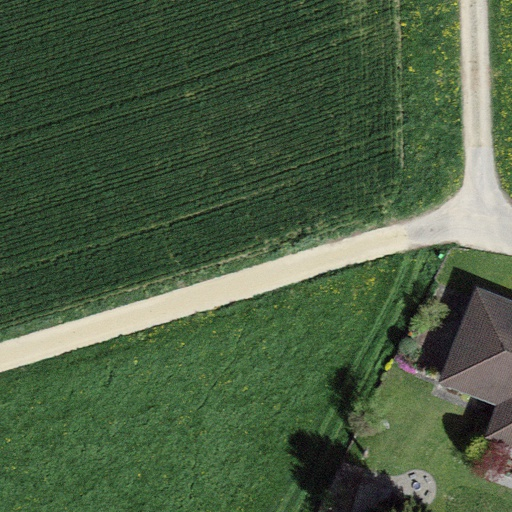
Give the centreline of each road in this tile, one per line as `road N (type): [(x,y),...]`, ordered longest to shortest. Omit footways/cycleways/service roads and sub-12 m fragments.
road 1 (unclassified): [(453,225),(0,363)]
road 2 (unclassified): [(453,225),(443,0)]
